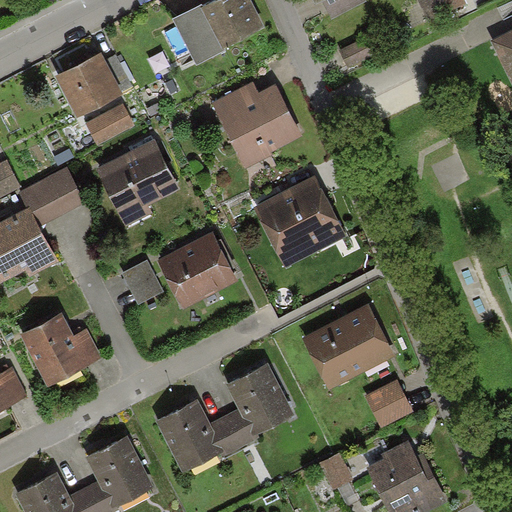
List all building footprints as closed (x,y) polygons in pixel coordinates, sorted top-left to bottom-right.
[(202,0),(191,0),(173,9),(197,56),(226,42),(225,39),(222,40),(202,0)] [(202,0),(222,40),(225,39),(265,20),(255,0),(202,0)] [(328,0),(332,8),(348,0),(328,0)] [(421,0),(430,17),(466,0),(421,0)] [(511,23),(490,34),(511,79),(511,23)] [(369,31),(339,46),(348,63),(378,49),(369,31)] [(55,67),(77,110),(116,89),(123,86),(107,55),(101,43),(55,67)] [(116,51),(107,55),(123,86),(116,89),(117,91),(133,83),(116,51)] [(254,76),(213,98),(247,163),(273,149),(271,145),(303,128),(276,77),(259,86),(254,76)] [(124,99),(86,119),(97,141),(136,121),(124,99)] [(127,222),(153,209),(148,199),(181,183),(155,133),(96,162),(127,222)] [(0,158),(0,197),(19,188),(23,186),(8,155),(0,158)] [(23,186),(19,188),(27,202),(30,200),(41,221),(86,198),(68,163),(23,186)] [(253,201),(285,263),(347,231),(316,169),(253,201)] [(27,202),(0,215),(0,275),(0,276),(26,262),(31,271),(59,256),(41,221),(30,200),(27,202)] [(158,254),(184,304),(239,275),(213,225),(158,254)] [(164,287),(146,255),(121,268),(138,301),(164,287)] [(304,332),(330,384),(397,351),(371,298),(304,332)] [(62,304),(20,325),(47,379),(101,353),(86,323),(74,328),(62,304)] [(268,356),(226,378),(240,404),(253,429),(257,427),(295,408),(268,356)] [(0,365),(0,404),(27,391),(12,361),(1,367),(0,365)] [(396,375),(364,391),(381,424),(413,408),(396,375)] [(211,419),(198,393),(156,414),(183,465),(220,446),(224,444),(211,419)] [(240,404),(211,419),(224,444),(220,446),(223,452),(260,433),(257,427),(253,429),(240,404)] [(127,429),(85,451),(99,477),(112,502),(116,500),(154,480),(127,429)] [(367,461),(393,511),(417,511),(449,496),(423,447),(417,450),(409,434),(382,448),(384,452),(367,461)] [(80,511),(70,491),(57,465),(15,487),(28,511),(80,511)] [(99,477),(70,491),(80,511),(105,511),(119,505),(116,500),(112,502),(99,477)]
